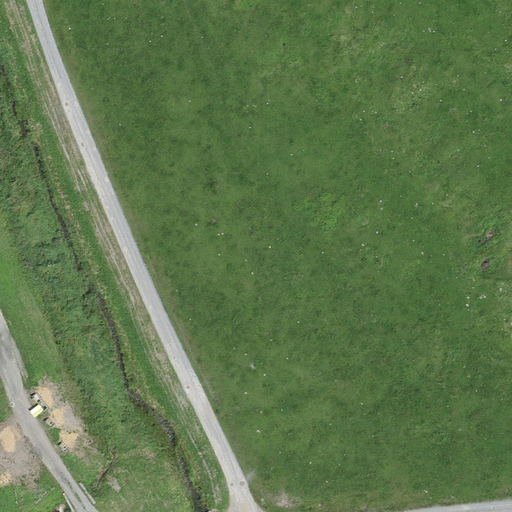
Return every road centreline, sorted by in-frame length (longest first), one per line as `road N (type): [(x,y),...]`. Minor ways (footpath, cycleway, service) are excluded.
road 1 (unclassified): [(42,0),(61,87),(246,511)]
road 2 (track): [(86,511),(0,337)]
